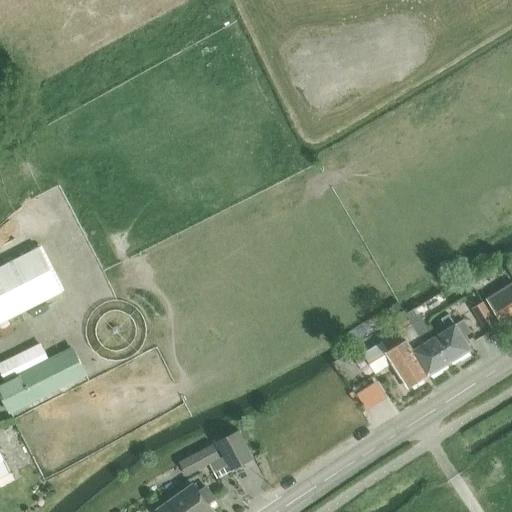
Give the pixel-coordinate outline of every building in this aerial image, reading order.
[(0,323),(61,292),(38,248),(0,267),(0,323)] [(511,288),(489,302),(501,323),(511,316),(511,288)] [(483,303),(473,310),(487,334),(498,328),(483,303)] [(441,319),(448,330),(434,338),(422,318),(421,319),(449,364),(471,351),(455,325),(454,326),(448,315),(441,319)] [(411,325),(424,345),(417,349),(420,355),(416,358),(428,377),(449,364),(421,319),(418,321),(411,325)] [(420,355),(417,349),(424,345),(411,325),(399,332),(405,341),(387,352),(381,344),(364,355),(376,373),(392,363),(408,389),(427,377),(428,377),(416,358),(420,355)] [(84,375),(71,350),(48,361),(40,344),(0,364),(0,372),(5,383),(0,385),(0,394),(9,412),(84,375)] [(238,431),(216,443),(230,471),(253,459),(238,431)] [(214,447),(181,464),(187,476),(220,459),(214,447)] [(193,483),(156,510),(157,511),(209,511),(213,510),(208,503),(215,498),(205,485),(198,490),(193,483)]
